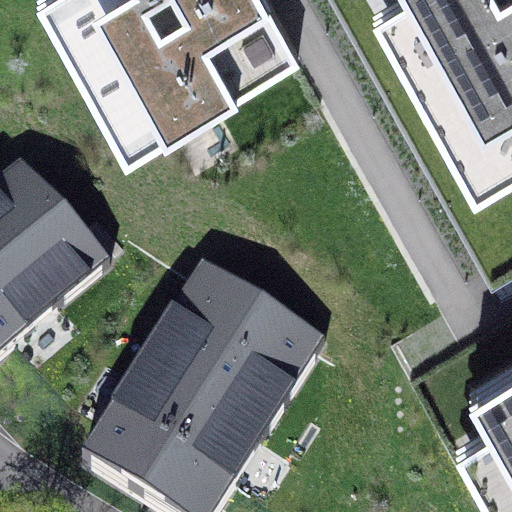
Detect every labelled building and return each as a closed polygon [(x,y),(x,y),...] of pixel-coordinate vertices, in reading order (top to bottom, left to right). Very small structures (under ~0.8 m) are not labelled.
[(52,0),(40,6),(118,172),(240,115),(228,90),(283,64),(253,0),(52,0)] [(472,206),(511,187),(511,0),(391,0),(400,18),(375,30),(399,80),(431,65),(468,143),(447,153),(472,206)] [(24,161),(0,182),(0,360),(112,259),(24,161)] [(198,267),(80,461),(164,511),(219,511),(323,342),(198,267)] [(463,459),(488,511),(511,511),(511,382),(464,406),(485,449),(463,459)]
